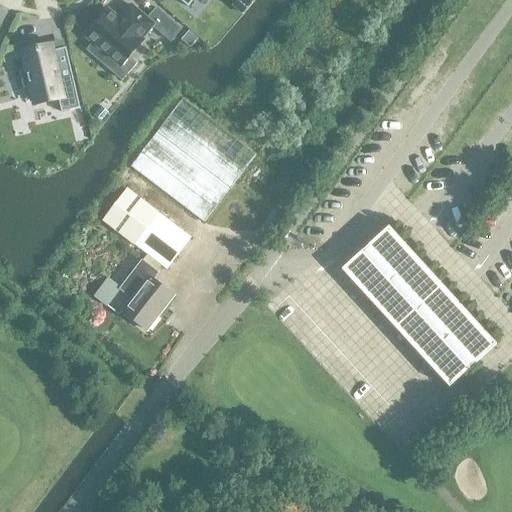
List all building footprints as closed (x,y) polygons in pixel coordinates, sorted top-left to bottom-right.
[(175,0),(187,11),(196,0),(175,0)] [(85,36),(93,42),(86,50),(100,62),(107,54),(120,66),(143,40),(141,39),(153,26),(170,41),(180,29),(156,8),(147,19),(131,5),(119,19),(108,10),(85,36)] [(189,31),(181,40),(190,48),(198,39),(189,31)] [(46,44),(22,49),(35,106),(58,101),(61,112),(72,110),(80,108),(66,48),(54,50),(53,42),(46,44)] [(182,98),(130,167),(203,222),(255,154),(182,98)] [(101,221),(133,245),(146,255),(142,260),(141,260),(118,289),(129,297),(119,310),(146,331),(174,295),(154,280),(159,274),(157,272),(161,266),(166,270),(191,237),(126,189),(101,221)] [(387,228),(341,269),(448,386),(493,344),(387,228)] [(107,275),(94,294),(108,304),(121,284),(107,275)] [(331,511),(305,489),(296,500),(295,499),(290,506),(284,511),(331,511)]
